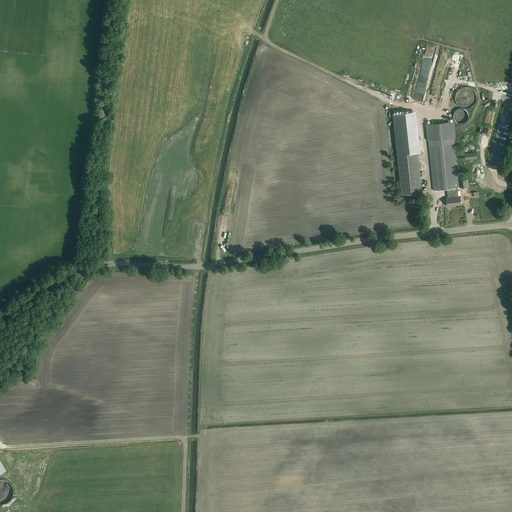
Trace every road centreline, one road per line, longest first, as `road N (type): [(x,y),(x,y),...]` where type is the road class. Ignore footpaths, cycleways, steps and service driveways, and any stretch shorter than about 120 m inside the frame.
road 1 (tertiary): [(0,316),(84,265),(203,266),(511,223)]
road 2 (track): [(183,511),(181,438),(0,448)]
road 3 (track): [(412,109),(264,38),(278,0)]
